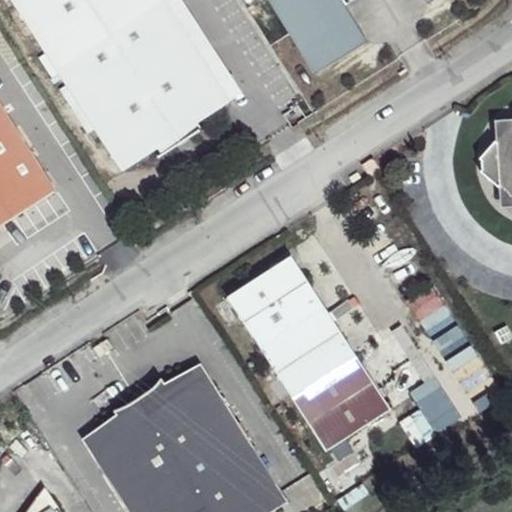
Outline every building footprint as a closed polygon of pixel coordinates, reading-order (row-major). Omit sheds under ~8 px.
[(9,0),(123,169),(229,99),(162,0),(9,0)] [(162,0),(229,99),(242,89),(182,0),(162,0)] [(339,0),(273,0),(322,75),(368,44),(339,0)] [(0,236),(55,202),(0,116),(0,236)] [(511,126),(486,159),(488,175),(511,198),(511,126)] [(293,259),(227,301),(292,402),(358,359),(293,259)] [(358,359),(292,402),(328,456),(394,414),(358,359)] [(120,420),(84,443),(129,511),(278,511),(294,502),(202,368),(168,388),(158,385),(117,411),(120,420)] [(58,511),(44,489),(28,511),(58,511)]
